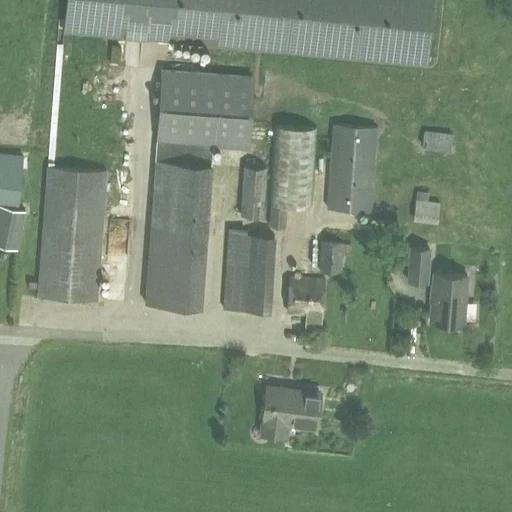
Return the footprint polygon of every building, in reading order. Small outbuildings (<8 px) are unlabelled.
[(64,0),(63,28),(427,57),(430,0),(64,0)] [(213,142),(249,145),(254,76),(164,69),(146,302),(200,306),(213,142)] [(326,207),(371,211),(377,126),(332,122),(326,207)] [(273,124),(268,202),(311,205),(316,127),(273,124)] [(421,147),(450,151),(452,133),(423,129),(421,147)] [(19,161),(0,159),(0,187),(17,189),(19,161)] [(108,169),(46,165),(36,295),(98,300),(108,169)] [(265,166),(243,165),(239,214),(263,216),(265,166)] [(417,190),(412,220),(437,223),(440,202),(428,200),(429,192),(417,190)] [(0,204),(0,245),(18,249),(26,209),(0,204)] [(270,205),(269,224),(285,225),(286,206),(270,205)] [(247,228),(228,228),(223,308),(270,312),(274,235),(246,233),(247,228)] [(341,252),(342,241),(321,241),(320,269),(340,270),(341,252)] [(351,242),(342,241),(341,252),(351,253),(351,242)] [(401,248),(388,246),(386,260),(400,261),(401,248)] [(411,246),(408,280),(426,282),(429,248),(411,246)] [(434,271),(430,320),(463,323),(467,273),(434,271)] [(319,329),(321,309),(322,309),(324,279),(290,276),(287,310),(307,312),(305,328),(319,329)] [(316,427),(320,392),(268,385),(261,433),(285,436),(286,422),(316,427)]
